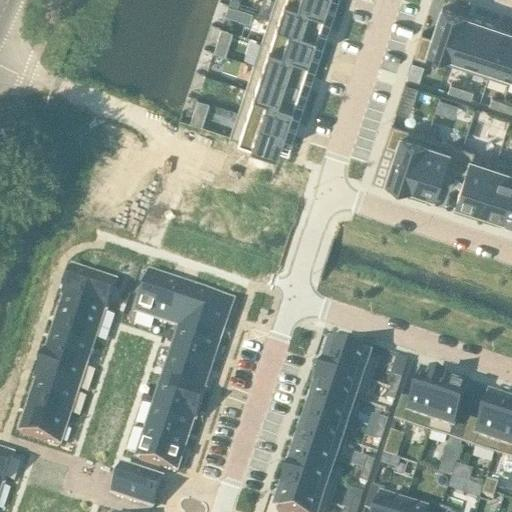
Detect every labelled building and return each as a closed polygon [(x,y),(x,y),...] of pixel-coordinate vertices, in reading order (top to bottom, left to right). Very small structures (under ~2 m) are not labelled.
[(295,0),(274,0),(269,17),(317,33),(325,10),(295,0)] [(295,0),(325,10),(328,0),(295,0)] [(228,4),(224,14),(234,18),(237,7),(236,7),(228,4)] [(421,33),(413,56),(425,59),(426,55),(447,62),(463,15),(441,8),(432,36),(421,33)] [(463,15),(447,62),(467,69),(483,22),(463,15)] [(269,17),(261,41),(309,57),(317,33),(269,17)] [(483,22),(467,69),(488,76),(504,29),(483,22)] [(511,31),(504,29),(488,76),(508,83),(511,71),(511,31)] [(261,41),(253,65),(301,81),(309,57),(261,41)] [(216,42),(213,51),(225,55),(228,46),(216,42)] [(253,65),(245,88),(294,104),(301,81),(253,65)] [(404,83),(402,92),(413,95),(416,87),(404,83)] [(450,84),(448,91),(459,95),(461,87),(450,84)] [(461,87),(459,95),(470,99),(473,91),(461,87)] [(245,88),(238,112),(286,128),(294,104),(245,88)] [(491,97),(489,105),(500,108),(502,101),(491,97)] [(198,98),(195,105),(207,109),(209,102),(198,98)] [(511,104),(502,101),(500,108),(511,112),(511,109),(511,104)] [(238,112),(230,136),(278,152),(286,128),(238,112)] [(391,123),(384,146),(396,150),(386,178),(391,180),(390,183),(404,188),(405,185),(410,186),(427,135),(391,123)] [(427,135),(410,186),(414,188),(413,191),(427,195),(428,192),(433,194),(443,166),(454,169),(462,146),(427,135)] [(462,146),(454,169),(465,173),(456,201),(464,204),(463,207),(479,212),(496,158),(496,157),(493,166),(471,159),(474,150),(462,146)] [(511,162),(496,158),(479,212),(495,217),(496,214),(503,217),(511,189),(511,162)] [(71,269),(62,297),(106,312),(116,283),(71,269)] [(149,274),(135,315),(168,326),(182,285),(149,274)] [(182,285),(168,326),(179,329),(220,342),(233,302),(182,285)] [(63,299),(53,330),(94,343),(104,312),(106,313),(106,312),(62,297),(62,298),(63,299)] [(179,329),(171,353),(212,366),(220,342),(179,329)] [(44,352),(43,353),(86,367),(94,343),(53,330),(45,353),(44,352)] [(323,366),(322,367),(371,383),(378,362),(330,346),(324,367),(323,366)] [(43,353),(34,381),(77,395),(86,367),(43,353)] [(171,353),(162,380),(204,394),(205,393),(203,393),(212,366),(171,353)] [(322,367),(316,388),(364,404),(371,383),(322,367)] [(401,399),(394,423),(428,434),(444,384),(445,383),(431,378),(430,380),(422,377),(413,403),(401,399)] [(394,378),(390,389),(397,392),(401,381),(394,378)] [(162,380),(153,408),(195,422),(204,394),(162,380)] [(36,382),(28,405),(69,418),(77,395),(34,381),(34,382),(36,382)] [(444,384),(428,434),(462,446),(470,422),(458,418),(467,392),(444,384)] [(316,389),(310,409),(353,423),(359,403),(364,405),(364,404),(316,388),(315,389),(316,389)] [(390,389),(386,401),(394,403),(397,392),(390,389)] [(470,422),(462,446),(495,456),(511,405),(511,404),(510,406),(490,399),(481,426),(470,422)] [(511,404),(511,405),(495,456),(511,462),(511,404)] [(28,405),(19,433),(60,447),(69,418),(28,405)] [(153,408),(145,432),(186,445),(193,422),(195,423),(195,422),(153,408)] [(310,409),(303,429),(346,443),(347,442),(342,441),(348,422),(353,424),(353,423),(310,409)] [(380,419),(376,431),(384,433),(388,422),(380,419)] [(303,429),(296,450),(339,464),(346,443),(303,429)] [(376,431),(373,442),(380,444),(384,433),(376,431)] [(145,432),(136,460),(177,473),(186,445),(145,432)] [(289,469),(289,470),(337,486),(338,485),(328,482),(335,463),(339,465),(339,464),(296,450),(290,469),(289,469)] [(0,452),(0,484),(4,485),(13,457),(0,452)] [(366,460),(363,472),(370,474),(374,463),(366,460)] [(121,467),(111,496),(152,510),(162,480),(121,467)] [(289,470),(282,490),(330,506),(337,486),(289,470)] [(363,472),(359,483),(367,485),(370,474),(363,472)] [(486,481),(484,489),(495,492),(498,485),(486,481)] [(372,488),(364,511),(366,511),(401,511),(405,504),(383,496),(384,492),(372,488)] [(484,489),(481,496),(493,500),(495,492),(484,489)] [(282,492),(275,511),(328,511),(330,506),(282,490),(282,491),(282,492)] [(353,501),(349,511),(357,511),(360,504),(353,501)]
